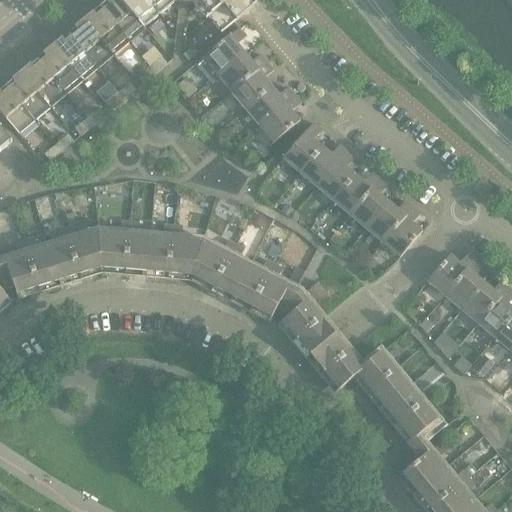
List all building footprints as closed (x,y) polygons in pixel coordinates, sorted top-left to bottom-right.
[(110,0),(100,9),(129,44),(146,31),(120,0),(110,0)] [(120,0),(146,31),(146,30),(145,29),(160,16),(147,0),(120,0)] [(173,0),(147,0),(160,16),(176,3),(173,0)] [(197,0),(193,4),(206,20),(229,0),(197,0)] [(252,0),(229,0),(206,20),(206,21),(209,19),(222,35),(234,24),(257,5),(252,0)] [(100,9),(84,22),(114,57),(129,44),(100,9)] [(84,22),(69,35),(98,70),(114,57),(84,22)] [(204,60),(195,67),(209,82),(217,76),(218,77),(244,55),(237,47),(246,39),(239,30),(204,60)] [(69,35),(53,48),(82,83),(98,70),(69,35)] [(53,48),(37,61),(67,96),(82,83),(53,48)] [(244,55),(218,77),(232,94),(267,64),(261,57),(252,64),(244,55)] [(162,58),(150,68),(156,75),(168,65),(162,58)] [(37,61),(22,74),(51,109),(67,96),(37,61)] [(267,64),(232,94),(246,111),(272,89),(265,80),(274,72),(267,64)] [(156,75),(150,68),(138,78),(144,85),(156,75)] [(22,74),(6,87),(35,122),(51,109),(22,74)] [(130,84),(118,94),(124,101),(136,91),(130,84)] [(35,122),(6,87),(0,91),(0,113),(19,136),(35,122)] [(272,89),(246,111),(260,127),(295,98),(289,90),(279,98),(272,89)] [(124,101),(118,94),(106,104),(112,111),(124,101)] [(295,98),(260,127),(274,145),(300,123),(292,113),(302,105),(295,98)] [(99,110),(86,121),(92,128),(105,118),(99,110)] [(92,128),(86,121),(75,130),(81,137),(92,128)] [(283,161),(301,175),(323,149),(314,142),(322,132),(313,125),(283,161)] [(0,128),(0,153),(12,144),(0,128)] [(68,136),(56,146),(62,153),(74,143),(68,136)] [(62,153),(56,146),(44,156),(50,163),(62,153)] [(323,149),(301,175),(317,189),(347,154),(339,147),(332,156),(323,149)] [(347,154),(317,189),(333,203),(356,177),(347,169),(355,160),(347,154)] [(23,158),(16,164),(18,166),(29,179),(36,174),(25,160),(23,158)] [(356,177),(333,203),(350,217),(380,182),(372,175),(365,184),(356,177)] [(482,181),(474,190),(484,199),(492,189),(482,181)] [(380,182),(350,217),(367,231),(389,205),(380,197),(388,188),(380,182)] [(389,205),(367,231),(383,245),(413,209),(405,203),(398,212),(389,205)] [(284,206),(280,213),(290,218),(294,211),(284,206)] [(413,209),(383,245),(400,259),(423,233),(413,225),(421,216),(413,209)] [(261,216),(254,216),(250,223),(254,229),(262,229),(266,222),(261,216)] [(120,235),(99,233),(102,270),(117,271),(116,276),(125,277),(130,223),(121,223),(120,235)] [(130,223),(125,277),(135,278),(135,273),(147,274),(151,238),(138,237),(140,224),(130,223)] [(151,238),(147,274),(160,275),(159,280),(168,281),(173,227),(164,227),(163,239),(151,238)] [(173,227),(168,281),(178,282),(178,277),(192,278),(203,243),(181,241),(183,228),(173,227)] [(74,228),(65,230),(81,282),(90,279),(89,274),(102,270),(99,233),(78,240),(74,228)] [(60,245),(48,249),(59,283),(71,279),(73,284),(81,282),(65,230),(56,233),(60,245)] [(33,240),(24,243),(40,295),(49,292),(47,287),(59,283),(48,249),(37,252),(33,240)] [(0,242),(0,264),(7,263),(15,288),(17,296),(30,292),(31,297),(40,295),(24,243),(15,246),(19,258),(8,261),(2,242),(0,242)] [(203,243),(192,278),(206,285),(203,289),(211,294),(236,246),(228,242),(222,253),(203,243)] [(272,245),(267,254),(276,259),(281,250),(272,245)] [(236,246),(211,294),(219,298),(222,293),(233,299),(250,267),(239,262),(245,250),(236,246)] [(450,257),(428,283),(445,298),(475,263),(468,256),(460,265),(450,257)] [(250,267),(233,299),(244,305),(241,309),(250,314),(275,266),(266,262),(261,273),(250,267)] [(0,291),(3,294),(8,290),(15,288),(7,263),(0,264),(0,291)] [(475,263),(445,298),(462,312),(484,286),(475,278),(483,269),(475,263)] [(275,266),(250,314),(258,318),(260,313),(272,320),(276,312),(288,289),(296,293),(306,274),(296,269),(287,287),(277,282),(283,270),(275,266)] [(306,304),(286,320),(283,323),(298,342),(322,321),(309,304),(324,291),(318,283),(301,297),(306,304)] [(484,286),(462,312),(478,326),(508,290),(501,284),(493,293),(484,286)] [(288,289),(276,312),(282,315),(286,320),(306,304),(301,297),(300,298),(295,294),(296,293),(288,289)] [(511,293),(508,290),(478,326),(495,340),(511,319),(511,309),(508,306),(511,301),(511,293)] [(0,314),(1,314),(0,312),(0,307),(8,301),(3,294),(0,291),(0,314)] [(511,319),(495,340),(511,354),(511,352),(511,319)] [(322,321),(298,342),(310,356),(324,373),(349,353),(333,334),(322,321)] [(426,321),(420,328),(426,336),(433,327),(426,321)] [(349,353),(324,373),(339,391),(357,376),(364,384),(360,387),(366,396),(395,372),(381,354),(363,369),(349,353)] [(483,357),(472,370),(482,379),(494,366),(483,357)] [(462,359),(454,368),(463,376),(471,367),(462,359)] [(395,372),(366,396),(373,403),(377,400),(384,409),(409,388),(395,372)] [(409,388),(384,409),(392,417),(387,421),(394,429),(423,405),(409,388)] [(423,405),(394,429),(401,437),(405,433),(412,442),(407,446),(408,446),(417,438),(418,438),(422,435),(422,434),(440,418),(436,421),(423,405)] [(422,434),(422,435),(429,442),(448,427),(440,418),(422,434)] [(393,473),(399,480),(430,453),(418,438),(417,438),(408,446),(415,455),(393,473)] [(440,445),(430,453),(399,480),(405,488),(409,484),(417,494),(445,471),(437,461),(447,453),(440,445)] [(445,471),(417,494),(425,503),(421,507),(425,511),(429,511),(469,479),(463,472),(453,480),(445,471)] [(469,479),(429,511),(462,511),(473,504),(465,494),(474,486),(469,479)]
